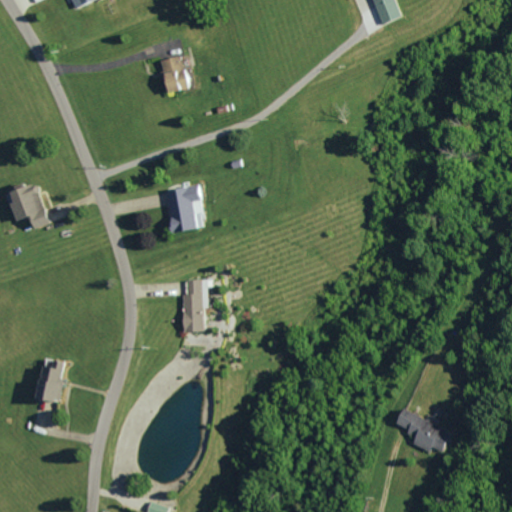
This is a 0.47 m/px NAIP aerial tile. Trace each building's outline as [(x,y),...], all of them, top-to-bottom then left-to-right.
[(77,0),(81,9),(102,0),(77,0)] [(380,0),(391,25),(412,16),(404,0),(380,0)] [(170,93),(198,90),(193,56),(169,59),(170,70),(167,70),(170,93)] [(43,182),(18,190),(22,202),(19,203),(25,221),(40,216),(44,228),(57,224),(43,182)] [(182,233),(208,229),(205,214),(213,213),(208,185),(174,190),(182,233)] [(192,332),(213,332),(213,307),(216,307),(215,280),(194,280),(194,294),(191,294),(192,332)] [(72,362),(61,360),(60,367),(51,365),(47,393),(42,392),(41,398),(66,401),(72,362)] [(403,425),(424,435),(420,443),(437,452),(439,447),(449,452),(459,432),(411,409),(403,425)] [(177,511),(179,508),(159,502),(156,511),(177,511)]
